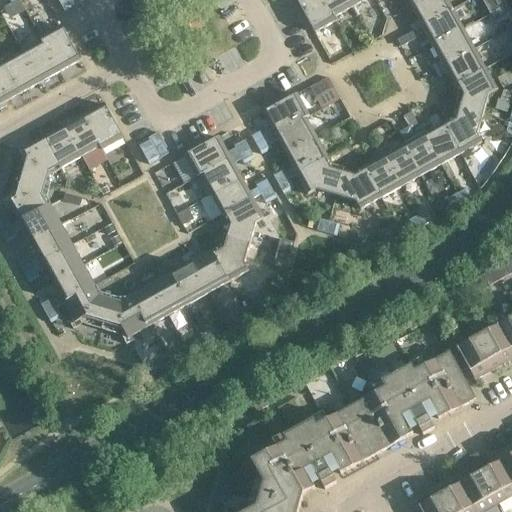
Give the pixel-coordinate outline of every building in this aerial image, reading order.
[(83,0),(57,0),(64,13),(85,2),(83,0)] [(336,23),(334,20),(323,0),(296,0),(295,1),(314,34),(336,23)] [(323,0),(334,20),(353,9),(348,0),(323,0)] [(348,0),(353,9),(369,0),(348,0)] [(453,11),(446,0),(424,0),(410,8),(418,22),(410,27),(414,33),(453,11)] [(502,9),(497,0),(494,0),(487,5),(492,15),(502,9)] [(508,20),(502,9),(492,15),(498,25),(508,20)] [(463,31),(453,11),(414,33),(417,38),(425,34),(432,48),(463,31)] [(80,62),(61,28),(40,40),(42,44),(59,74),(80,62)] [(474,51),(463,31),(432,48),(440,62),(432,66),(435,72),(474,51)] [(59,74),(42,44),(22,55),(39,85),(59,74)] [(486,71),(474,51),(435,72),(438,78),(446,73),(455,89),(486,71)] [(39,85),(22,55),(3,66),(4,69),(19,96),(39,85)] [(19,96),(4,69),(0,71),(0,111),(8,107),(6,103),(19,96)] [(497,92),(486,71),(455,89),(458,95),(462,94),(464,97),(460,110),(484,117),(490,96),(497,92)] [(308,117),(297,96),(263,115),(271,129),(263,134),(260,129),(255,132),(250,135),(256,146),(305,119),(308,117)] [(498,100),(495,110),(506,113),(510,103),(498,100)] [(123,140),(104,106),(83,117),(101,149),(102,152),(123,140)] [(484,117),(460,110),(456,122),(453,124),(451,121),(444,125),(461,156),(482,145),(478,137),(484,117)] [(101,149),(83,117),(64,128),(81,160),(101,149)] [(316,138),(305,119),(256,146),(261,156),(272,150),(269,145),(277,141),(285,155),(316,138)] [(424,125),(419,128),(440,167),(461,156),(444,125),(429,133),(424,125)] [(81,160),(64,128),(43,140),(59,167),(61,171),(81,160)] [(440,167),(419,128),(413,131),(418,139),(404,147),(421,178),(440,167)] [(156,133),(155,135),(138,145),(149,166),(170,154),(164,145),(156,133)] [(228,154),(218,137),(185,158),(197,179),(201,177),(249,149),(243,139),(238,142),(233,145),(235,149),(228,154)] [(327,159),(316,138),(285,155),(293,169),(285,174),(282,169),(272,175),(278,186),(289,180),(296,176),(327,159)] [(59,167),(43,140),(30,147),(28,143),(17,149),(20,153),(24,152),(28,159),(22,179),(45,186),(49,172),(59,167)] [(384,147),(379,150),(400,189),(421,178),(404,147),(389,154),(384,147)] [(254,160),(249,149),(201,177),(211,196),(242,180),(234,165),(242,161),(244,166),(254,160)] [(400,189),(379,150),(373,153),(377,161),(363,169),(381,200),(400,189)] [(331,166),(327,159),(296,176),(308,196),(316,192),(336,198),(341,176),(329,172),(327,168),(331,166)] [(381,200),(363,169),(355,173),(357,177),(354,179),(341,176),(336,198),(357,204),(361,211),(381,200)] [(45,186),(22,179),(16,199),(8,203),(6,200),(2,202),(8,212),(12,210),(19,223),(47,208),(41,199),(45,186)] [(276,199),(265,179),(255,185),(257,189),(250,194),(242,180),(211,196),(222,217),(253,200),(261,196),(266,205),(276,199)] [(294,189),(289,180),(278,186),(283,196),(294,189)] [(467,190),(457,195),(462,206),(473,200),(467,190)] [(462,206),(457,195),(446,201),(452,212),(462,206)] [(264,220),(253,200),(222,217),(227,224),(231,222),(232,225),(229,238),(250,245),(256,224),(264,220)] [(50,206),(47,208),(19,223),(11,228),(0,233),(7,245),(17,239),(15,234),(23,230),(30,244),(62,227),(50,206)] [(186,210),(176,215),(182,226),(193,221),(186,210)] [(427,212),(417,218),(423,228),(433,222),(427,212)] [(6,218),(0,221),(0,232),(0,233),(11,228),(6,218)] [(423,228),(417,218),(407,223),(412,233),(423,228)] [(317,220),(314,231),(325,234),(328,223),(317,220)] [(339,227),(328,223),(325,234),(336,238),(339,227)] [(112,226),(105,230),(108,236),(116,232),(112,226)] [(73,247),(62,227),(30,244),(38,258),(30,262),(28,258),(17,264),(23,274),(73,247)] [(358,234),(355,243),(366,246),(368,237),(358,234)] [(118,238),(111,242),(115,248),(122,244),(118,238)] [(250,245),(229,238),(225,251),(221,253),(219,249),(212,253),(229,284),(249,273),(245,265),(250,245)] [(276,266),(288,269),(294,244),(283,241),(276,266)] [(84,267),(73,247),(23,274),(29,285),(39,279),(37,274),(44,270),(52,284),(84,267)] [(261,249),(259,260),(274,264),(277,253),(261,249)] [(193,253),(187,257),(208,295),(229,284),(212,253),(197,261),(193,253)] [(208,295),(187,257),(181,260),(186,268),(172,275),(189,306),(208,295)] [(510,276),(504,264),(493,270),(499,282),(510,276)] [(95,288),(84,267),(52,284),(60,298),(52,302),(50,298),(39,304),(45,315),(56,309),(64,305),(91,290),(95,288)] [(499,282),(493,270),(482,277),(485,281),(488,288),(499,282)] [(153,275),(148,278),(169,317),(189,306),(172,275),(158,283),(153,275)] [(169,317),(148,278),(142,282),(146,289),(131,298),(133,301),(148,329),(169,317)] [(470,298),(464,287),(453,293),(459,304),(470,298)] [(97,300),(91,290),(64,305),(71,319),(68,321),(73,331),(77,328),(75,324),(83,320),(104,326),(110,304),(97,300)] [(459,304),(453,293),(442,299),(448,310),(459,304)] [(148,329),(133,301),(123,307),(110,304),(104,326),(124,332),(127,339),(123,341),(126,346),(136,340),(134,336),(148,329)] [(254,308),(244,313),(250,323),(260,318),(254,308)] [(61,318),(56,309),(45,315),(51,324),(61,318)] [(250,323),(244,313),(234,319),(239,329),(250,323)] [(511,319),(497,327),(511,353),(511,319)] [(387,326),(393,336),(394,338),(405,331),(399,320),(387,326)] [(511,361),(511,353),(497,327),(477,339),(495,371),(511,361)] [(214,329),(204,335),(210,345),(220,340),(214,329)] [(210,345),(204,335),(194,341),(200,351),(210,345)] [(495,371),(477,339),(457,350),(475,382),(495,371)] [(349,348),(350,350),(355,359),(366,353),(360,341),(349,348)] [(175,351),(164,357),(170,367),(181,362),(175,351)] [(475,401),(449,354),(415,373),(412,367),(409,368),(405,371),(397,376),(382,384),(385,389),(361,403),(350,409),(376,456),(413,436),(409,429),(416,425),(423,437),(434,431),(427,419),(434,415),(438,421),(475,401)] [(170,367),(164,357),(154,363),(160,373),(170,367)] [(288,381),(291,387),(295,392),(307,385),(317,380),(310,369),(288,381)] [(250,402),(256,412),(256,413),(268,407),(261,396),(250,402)] [(376,456),(350,409),(340,414),(316,427),(313,421),(289,435),(285,437),(284,437),(287,443),(251,463),(263,485),(260,497),(299,509),(303,496),(304,496),(322,486),(325,491),(336,485),(329,473),(337,469),(340,476),(376,456)] [(476,454),(470,458),(477,469),(488,463),(484,457),(476,454)] [(511,456),(500,463),(511,485),(511,456)] [(477,469),(470,458),(465,461),(462,469),(466,475),(477,469)] [(511,498),(511,485),(500,463),(479,474),(497,507),(511,498)] [(236,477),(223,473),(220,485),(232,489),(236,477)] [(487,511),(497,507),(479,474),(459,486),(473,511),(487,511)] [(232,489),(220,485),(216,497),(229,501),(232,489)] [(473,511),(459,486),(439,497),(447,511),(473,511)] [(298,511),(299,509),(260,497),(256,510),(251,511),(298,511)] [(447,511),(439,497),(419,508),(420,511),(447,511)]
